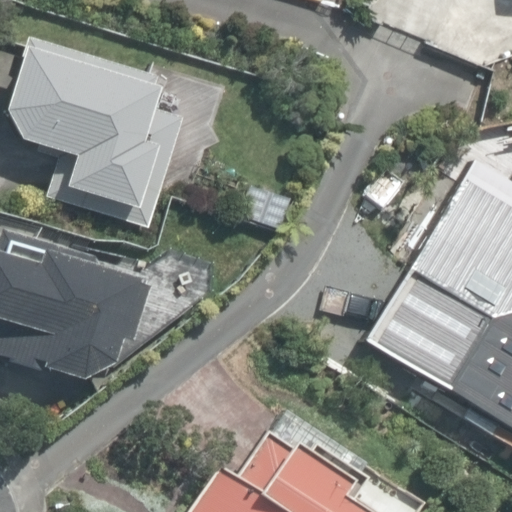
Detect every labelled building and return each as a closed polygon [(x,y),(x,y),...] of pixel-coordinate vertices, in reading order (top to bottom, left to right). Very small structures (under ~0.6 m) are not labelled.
[(41,197),(143,227),(176,118),(144,109),(150,91),(149,91),(152,79),(19,39),(0,94),(0,115),(14,140),(54,152),(41,197)] [(511,175),(507,184),(469,160),(359,339),(511,432),(511,175)] [(234,218),(275,230),(284,200),(243,188),(234,218)] [(40,369),(74,379),(104,364),(112,339),(121,341),(137,289),(128,287),(129,282),(92,271),(87,258),(0,231),(0,353),(6,356),(4,362),(39,373),(40,369)] [(411,511),(415,505),(270,411),(228,476),(207,462),(174,511),(411,511)]
